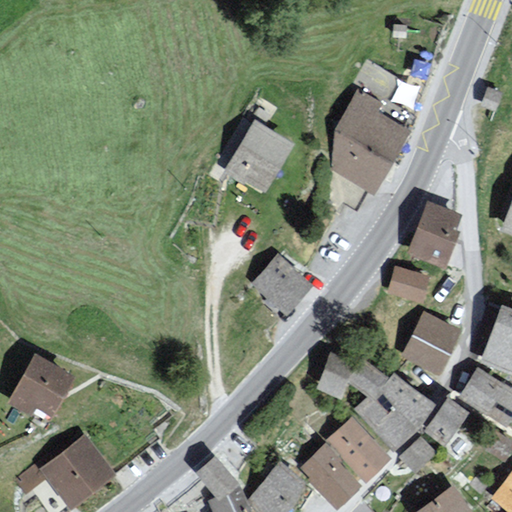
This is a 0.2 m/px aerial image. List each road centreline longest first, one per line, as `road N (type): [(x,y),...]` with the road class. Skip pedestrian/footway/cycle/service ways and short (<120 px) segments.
road 1 (tertiary): [(439,126),(405,201),(340,294),(206,438),(117,511)]
road 2 (residential): [(439,126),(463,161),(469,354),(436,411),(347,511)]
road 3 (tertiary): [(487,0),(439,126)]
